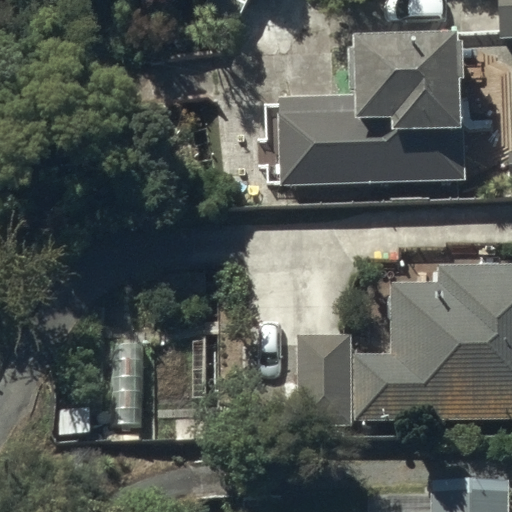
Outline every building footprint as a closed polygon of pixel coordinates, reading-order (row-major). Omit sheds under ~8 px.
[(511,0),(498,0),(500,54),(511,53),(511,0)] [(354,128),(279,129),(279,203),(464,200),(462,67),(353,69),(354,128)] [(393,371),(356,371),(355,439),(511,438),(511,284),(439,284),(439,300),(391,302),(393,371)] [(350,347),(296,347),(299,438),(350,439),(350,347)] [(507,511),(507,498),(432,498),(432,511),(507,511)]
